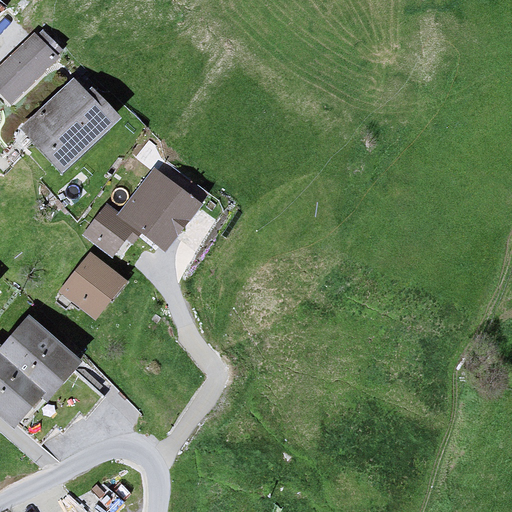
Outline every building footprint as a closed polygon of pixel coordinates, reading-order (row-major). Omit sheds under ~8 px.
[(35,40),(0,70),(0,99),(9,110),(59,66),(35,40)] [(77,80),(19,132),(62,179),(119,127),(77,80)] [(117,221),(104,210),(79,242),(110,265),(133,235),(164,258),(200,212),(152,175),(117,221)] [(126,286),(90,259),(59,299),(96,326),(126,286)] [(27,322),(0,353),(0,360),(49,403),(80,368),(27,322)] [(0,420),(14,433),(44,401),(0,360),(0,420)]
